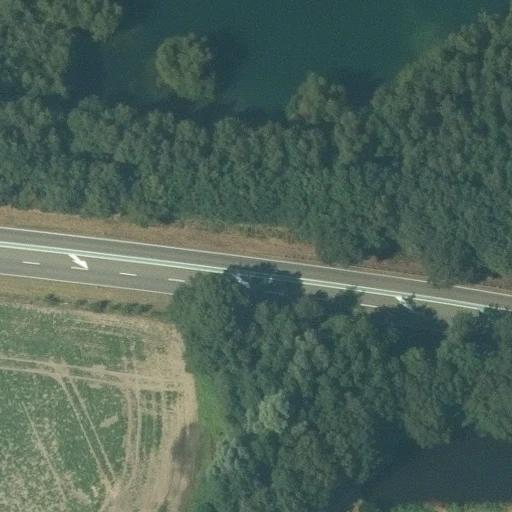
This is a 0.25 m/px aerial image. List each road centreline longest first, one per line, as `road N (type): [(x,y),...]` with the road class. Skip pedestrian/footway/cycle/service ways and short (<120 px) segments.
road 1 (trunk): [(0,261),(511,331)]
road 2 (trunk): [(511,306),(0,238)]
